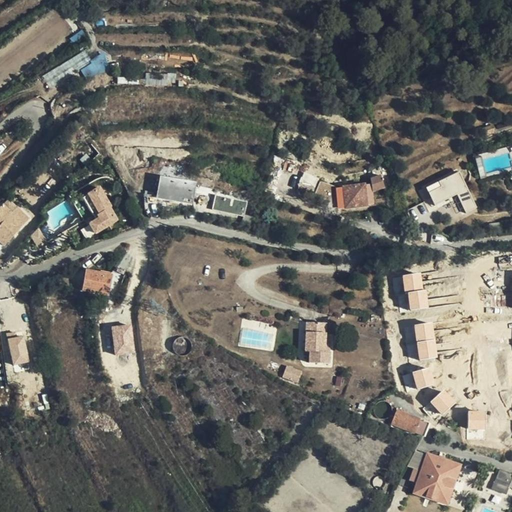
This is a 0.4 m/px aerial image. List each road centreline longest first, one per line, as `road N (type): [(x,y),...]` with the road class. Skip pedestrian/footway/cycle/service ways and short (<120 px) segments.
road 1 (residential): [(0,275),(24,280),(177,220),(307,245),(511,241)]
road 2 (residential): [(0,127),(26,107),(42,106),(36,136),(0,183)]
